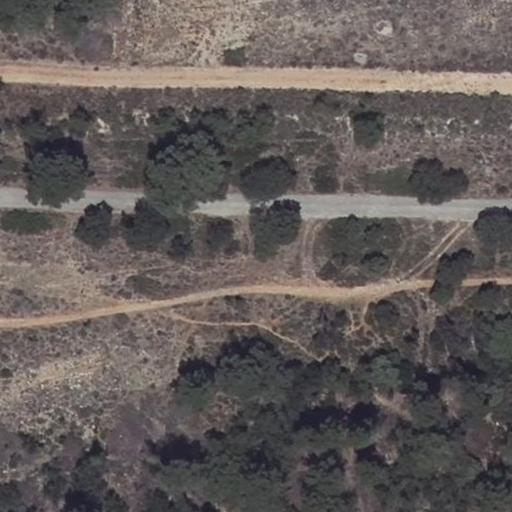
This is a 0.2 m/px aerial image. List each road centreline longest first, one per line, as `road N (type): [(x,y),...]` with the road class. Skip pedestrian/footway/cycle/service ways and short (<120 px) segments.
road 1 (track): [(511,275),(332,291),(204,292),(0,315)]
road 2 (track): [(0,66),(511,84)]
road 3 (unclassified): [(0,195),(511,204)]
